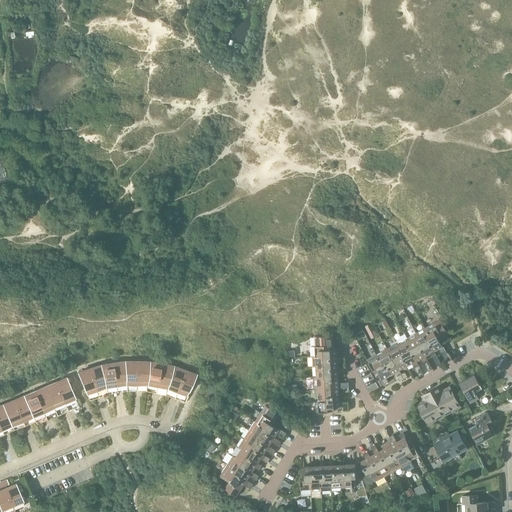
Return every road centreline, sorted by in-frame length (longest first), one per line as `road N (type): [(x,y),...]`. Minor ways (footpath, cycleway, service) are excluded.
road 1 (residential): [(380,421),(346,444),(297,445),(264,499)]
road 2 (residential): [(482,353),(400,395),(394,414),(380,421)]
